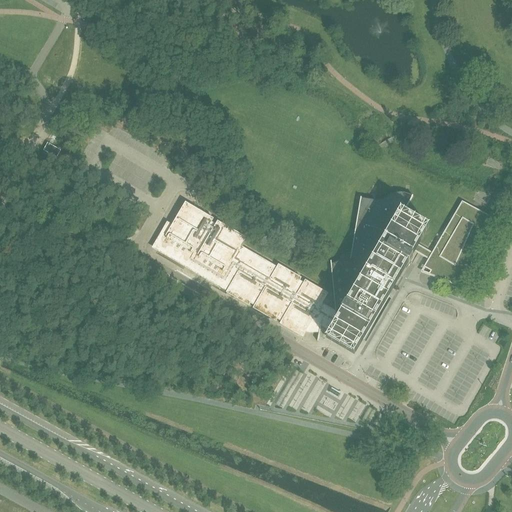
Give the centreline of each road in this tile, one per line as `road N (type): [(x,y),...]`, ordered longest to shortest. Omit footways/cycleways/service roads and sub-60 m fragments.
road 1 (residential): [(459,445),(10,181)]
road 2 (primary): [(195,511),(0,405)]
road 3 (residential): [(0,67),(38,86),(46,113),(10,181)]
